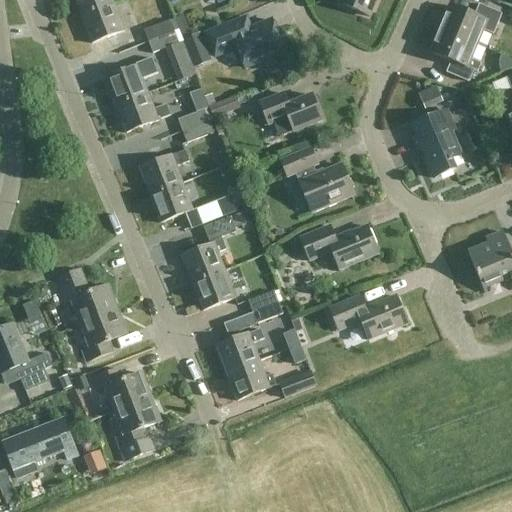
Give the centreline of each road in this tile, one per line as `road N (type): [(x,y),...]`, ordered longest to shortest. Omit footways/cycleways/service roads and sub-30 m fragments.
road 1 (residential): [(31,0),(215,432)]
road 2 (residential): [(0,222),(12,163),(0,45)]
road 3 (residential): [(425,214),(391,188),(373,147),(370,119),(386,73)]
road 4 (residential): [(468,344),(430,251),(425,214)]
road 5 (residential): [(386,73),(311,32),(294,0)]
